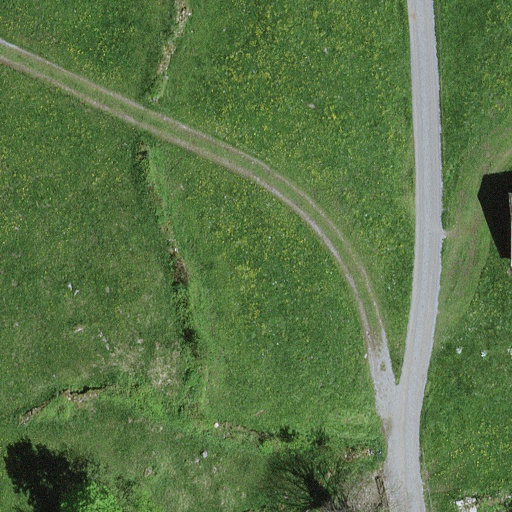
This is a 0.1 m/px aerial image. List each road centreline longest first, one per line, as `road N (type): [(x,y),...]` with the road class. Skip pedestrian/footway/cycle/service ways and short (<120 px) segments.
road 1 (track): [(403,449),(359,283),(320,225),(244,162),(0,48)]
road 2 (track): [(411,511),(403,449),(430,172),(422,0)]
